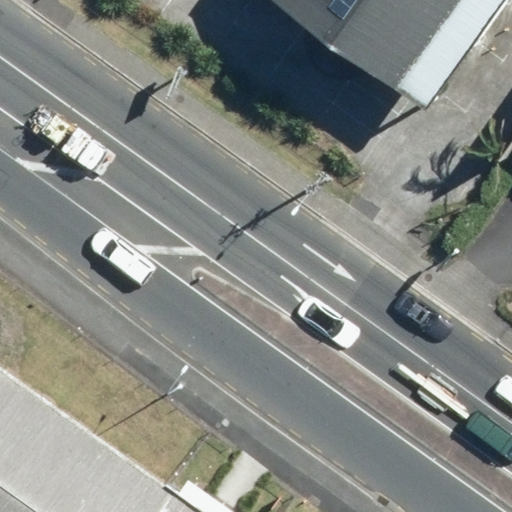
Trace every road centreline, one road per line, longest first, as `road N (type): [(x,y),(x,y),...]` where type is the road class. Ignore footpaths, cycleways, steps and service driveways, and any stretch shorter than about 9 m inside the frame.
road 1 (secondary): [(456,511),(301,400),(191,305),(71,174)]
road 2 (secondary): [(71,174),(234,229),(362,299),(511,411)]
